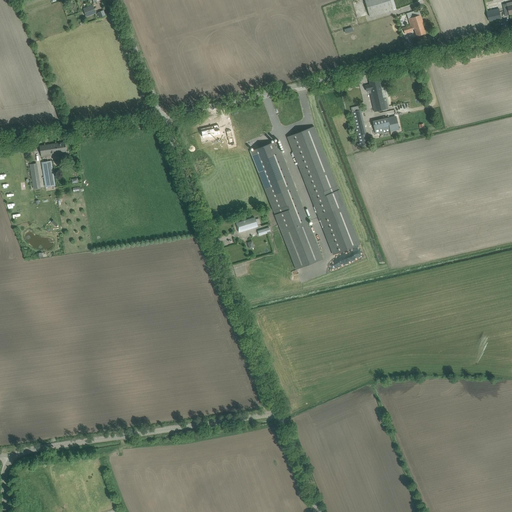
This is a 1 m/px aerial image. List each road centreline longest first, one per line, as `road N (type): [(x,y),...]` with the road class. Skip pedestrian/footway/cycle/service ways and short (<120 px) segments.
road 1 (unclassified): [(165,117),(511,36)]
road 2 (unclassified): [(279,413),(165,117)]
road 3 (unclassified): [(3,467),(25,453),(279,413)]
road 4 (unclassified): [(0,140),(165,117)]
road 5 (unclassified): [(165,117),(119,0)]
